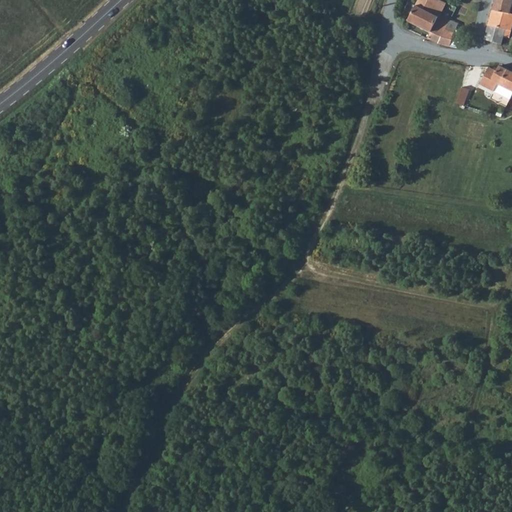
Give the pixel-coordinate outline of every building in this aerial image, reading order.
[(439,15),(446,2),(441,0),(418,0),(415,6),(438,17),(439,15)] [(511,0),(494,0),(492,9),(509,13),(511,8),(511,3),(511,0)] [(438,17),(415,6),(408,21),(430,32),(438,17)] [(492,9),(484,39),(501,43),(507,21),(509,13),(492,9)] [(433,42),(449,45),(454,32),(457,24),(449,20),(439,15),(438,17),(430,32),(427,39),(433,42)] [(492,69),(488,66),(479,85),(493,92),(497,84),(511,91),(511,72),(506,70),(497,66),(495,70),(492,69)] [(493,92),(509,99),(511,91),(497,84),(493,92)] [(464,105),(469,90),(463,87),(457,103),(464,105)]
